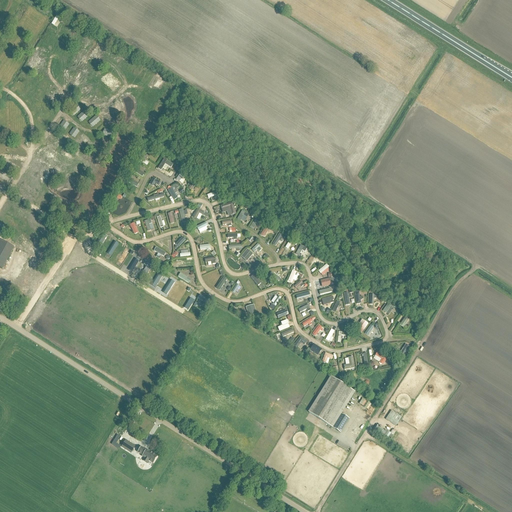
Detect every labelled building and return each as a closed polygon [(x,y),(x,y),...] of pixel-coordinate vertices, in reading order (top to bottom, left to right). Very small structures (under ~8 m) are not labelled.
[(45,37),(42,36),(44,31),(41,30),(35,43),(38,45),(38,44),(42,45),(45,37)] [(40,59),(39,58),(41,56),(35,51),(31,56),(38,62),(40,59)] [(67,86),(70,87),(72,83),(65,79),(60,87),(65,90),(67,86)] [(20,88),(23,86),(16,80),(13,82),(20,88)] [(96,100),(98,98),(92,92),(90,94),(96,100)] [(113,100),(120,109),(123,107),(116,97),(113,100)] [(10,114),(11,112),(16,106),(14,104),(11,102),(9,104),(6,107),(4,109),(7,112),(10,114)] [(73,112),(70,119),(73,120),(74,118),(79,120),(80,115),(73,112)] [(91,130),(96,125),(91,121),(86,126),(91,130)] [(66,141),(71,135),(67,131),(61,137),(66,141)] [(78,141),(73,146),(77,149),(82,144),(78,141)] [(21,154),(25,155),(27,143),(23,142),(22,145),(18,145),(18,150),(22,151),(21,154)] [(145,145),(135,161),(151,172),(154,172),(155,170),(156,170),(164,157),(145,145)] [(93,149),(90,153),(87,151),(85,154),(90,158),(95,151),(93,149)] [(164,157),(156,170),(159,173),(170,179),(174,172),(177,173),(181,168),(164,157)] [(7,161),(4,165),(16,172),(18,168),(7,161)] [(135,161),(129,170),(143,179),(145,176),(147,174),(149,173),(151,172),(135,161)] [(42,179),(47,182),(49,179),(51,180),(57,172),(49,167),(42,179)] [(177,173),(173,180),(179,184),(186,189),(195,176),(181,168),(177,173)] [(31,170),(26,181),(31,183),(35,173),(31,170)] [(129,170),(123,180),(139,190),(143,180),(143,179),(129,170)] [(0,172),(0,171),(0,177),(9,183),(11,179),(0,172)] [(75,184),(77,181),(68,175),(66,178),(75,184)] [(145,187),(142,193),(146,196),(161,188),(159,186),(162,180),(158,177),(156,176),(155,176),(153,176),(152,176),(151,177),(149,178),(148,179),(148,180),(147,182),(145,187)] [(179,184),(178,185),(183,188),(185,202),(193,200),(196,199),(198,199),(208,185),(195,176),(186,189),(179,184)] [(123,180),(114,195),(131,205),(135,198),(139,190),(123,180)] [(162,187),(161,188),(172,205),(185,202),(183,188),(178,185),(177,184),(175,184),(174,184),(170,187),(169,186),(162,187)] [(208,185),(198,199),(200,200),(202,200),(204,201),(206,202),(208,203),(209,205),(211,206),(212,208),(235,202),(208,185)] [(146,196),(143,198),(153,209),(172,205),(161,188),(146,196)] [(23,200),(29,193),(25,190),(20,198),(23,200)] [(114,195),(95,226),(101,223),(106,221),(112,219),(117,217),(124,216),(128,210),(131,205),(114,195)] [(235,202),(212,208),(213,210),(214,213),(216,222),(233,219),(242,206),(235,202)] [(194,204),(177,208),(182,230),(184,231),(198,204),(196,204),(194,204)] [(198,204),(184,231),(185,231),(189,229),(211,219),(210,214),(209,212),(208,210),(207,208),(206,207),(204,206),(202,205),(200,204),(198,204)] [(233,219),(233,220),(233,224),(237,227),(239,223),(247,228),(255,215),(243,207),(242,206),(233,219)] [(177,208),(165,211),(170,232),(174,230),(176,230),(178,230),(180,230),(182,230),(177,208)] [(165,211),(154,214),(160,235),(170,232),(165,211)] [(154,214),(140,217),(146,239),(160,235),(154,214)] [(255,215),(247,228),(253,232),(259,236),(268,223),(255,215)] [(211,219),(189,229),(217,247),(211,219)] [(233,219),(216,222),(219,234),(247,233),(242,230),(237,227),(233,224),(233,220),(233,219)] [(268,223),(259,236),(264,241),(269,246),(279,230),(268,223)] [(134,224),(129,226),(134,236),(139,234),(134,224)] [(279,230),(269,246),(274,250),(276,252),(278,255),(289,236),(279,230)] [(100,231),(87,250),(98,257),(111,238),(100,231)] [(247,233),(219,234),(222,246),(244,244),(250,235),(247,233)] [(175,235),(171,236),(173,252),(176,252),(187,239),(186,238),(185,237),(184,236),(182,235),(180,235),(179,234),(177,234),(175,235)] [(244,244),(222,246),(223,252),(228,252),(238,258),(245,249),(250,248),(257,241),(250,235),(244,244)] [(171,236),(152,242),(170,257),(173,252),(171,236)] [(289,236),(278,255),(280,258),(281,262),(287,262),(299,242),(289,236)] [(111,238),(98,257),(109,264),(123,245),(111,238)] [(173,252),(170,257),(171,260),(174,259),(193,258),(190,245),(190,243),(189,242),(188,240),(187,239),(176,252),(173,252)] [(0,267),(2,269),(14,247),(1,240),(0,241),(0,267)] [(250,248),(249,249),(263,266),(266,265),(274,258),(272,255),(270,253),(264,247),(257,241),(250,248)] [(137,245),(133,251),(134,252),(145,259),(157,266),(158,267),(171,260),(170,257),(152,242),(143,245),(140,245),(137,245)] [(299,242),(287,262),(296,261),(298,261),(301,262),(303,263),(305,264),(314,252),(309,249),(299,242)] [(245,249),(238,258),(246,264),(249,270),(251,269),(257,267),(263,266),(249,249),(250,248),(245,249)] [(116,263),(120,266),(128,255),(124,252),(116,263)] [(314,252),(305,264),(308,266),(309,269),(311,271),(312,274),(328,261),(314,252)] [(138,257),(128,271),(132,274),(142,260),(138,257)] [(219,257),(198,259),(201,272),(202,276),(223,268),(222,266),(221,263),(219,257)] [(171,260),(158,267),(165,272),(196,269),(193,258),(174,259),(171,260)] [(145,259),(132,278),(140,283),(144,286),(157,266),(145,259)] [(328,261),(312,274),(314,283),(349,274),(332,263),(328,261)] [(157,266),(144,286),(155,293),(168,273),(165,272),(158,267),(157,266)] [(266,269),(258,272),(275,287),(277,287),(279,287),(281,288),(282,288),(292,266),(284,267),(275,268),(266,269)] [(292,266),(282,288),(285,289),(287,291),(307,274),(306,272),(305,271),(304,269),(303,268),(301,267),(300,266),(298,266),(296,266),(292,266)] [(223,268),(202,276),(204,280),(207,284),(210,288),(213,291),(226,272),(224,270),(223,268)] [(196,269),(165,272),(168,273),(179,280),(188,286),(200,281),(198,278),(197,273),(196,269)] [(226,272),(213,291),(216,293),(219,295),(222,297),(226,298),(237,278),(237,277),(234,277),(231,276),(228,274),(226,272)] [(252,273),(246,275),(260,292),(273,288),(275,287),(258,272),(252,273)] [(168,273),(155,293),(166,300),(179,280),(168,273)] [(307,274),(287,291),(289,293),(291,296),(311,291),(307,275),(307,274)] [(349,274),(314,283),(316,292),(344,285),(350,275),(349,274)] [(239,277),(237,277),(237,278),(248,297),(260,292),(246,275),(241,277),(239,277)] [(344,285),(340,290),(345,317),(356,312),(350,275),(344,285)] [(368,286),(350,275),(356,312),(361,310),(364,309),(367,309),(368,286)] [(237,278),(226,298),(230,299),(234,299),(238,299),(242,298),(248,297),(237,278)] [(179,280),(166,300),(178,307),(191,288),(179,280)] [(344,285),(316,292),(317,300),(338,294),(344,285)] [(368,286),(367,309),(370,309),(373,309),(376,311),(379,312),(389,299),(376,291),(368,286)] [(191,288),(178,307),(189,314),(202,295),(195,290),(191,288)] [(338,295),(328,316),(335,321),(337,320),(345,317),(340,290),(338,294),(338,295)] [(311,291),(291,296),(292,298),(292,300),(294,310),(313,303),(311,291)] [(275,292),(262,296),(271,315),(284,295),(282,293),(280,292),(277,292),(275,292)] [(338,294),(317,300),(320,311),(320,312),(328,316),(338,295),(338,294)] [(202,295),(189,314),(193,317),(200,321),(214,302),(202,295)] [(271,315),(262,328),(291,315),(288,301),(287,299),(287,298),(286,296),(284,295),(271,315)] [(262,296),(252,300),(261,330),(262,328),(271,315),(262,296)] [(389,299),(379,312),(381,314),(382,316),(384,318),(385,320),(387,330),(388,331),(404,308),(389,299)] [(230,303),(228,311),(239,318),(260,331),(261,330),(252,300),(243,303),(240,303),(237,304),(234,304),(230,303)] [(313,303),(294,310),(296,319),(297,322),(298,325),(316,314),(315,312),(313,303)] [(363,314),(340,324),(349,330),(360,337),(375,315),(372,314),(369,313),(366,313),(363,314)] [(316,314),(298,325),(300,328),(301,330),(304,332),(306,334),(309,336),(320,321),(319,319),(318,318),(317,316),(316,314)] [(261,330),(260,331),(270,337),(294,327),(293,324),(292,320),(291,315),(262,328),(261,330)] [(375,315),(360,337),(369,343),(378,341),(379,340),(380,339),(382,338),(383,337),(383,336),(384,334),(384,332),(383,331),(380,322),(379,320),(378,318),(377,316),(375,315)] [(398,326),(402,329),(410,317),(405,315),(398,326)] [(320,321),(309,336),(321,344),(332,326),(329,325),(325,324),(323,323),(320,321)] [(337,325),(335,349),(338,350),(340,349),(347,348),(349,330),(340,324),(339,324),(337,325)] [(332,326),(321,344),(327,347),(331,349),(335,349),(337,325),(334,325),(332,326)] [(295,327),(270,338),(289,349),(300,335),(298,332),(296,330),(295,327)] [(349,330),(347,348),(369,343),(360,337),(349,330)] [(300,335),(289,349),(303,359),(313,344),(302,336),(300,335)] [(384,343),(384,352),(403,364),(414,345),(407,342),(403,341),(398,341),(394,341),(391,342),(388,342),(384,343)] [(375,346),(366,348),(370,373),(401,366),(403,364),(384,352),(384,343),(379,345),(375,346)] [(313,344),(303,359),(318,368),(324,351),(313,344)] [(366,348),(353,351),(357,375),(370,373),(366,348)] [(338,354),(336,354),(340,379),(357,375),(353,351),(341,354),(338,354)] [(332,360),(333,356),(325,353),(322,362),(325,364),(327,358),(332,360)] [(341,433),(349,419),(341,414),(355,392),(332,378),(309,413),(341,433)] [(368,410),(371,405),(364,401),(361,406),(368,410)] [(396,426),(401,418),(391,411),(386,419),(396,426)] [(135,447),(126,441),(121,448),(131,454),(135,447)] [(142,445),(138,451),(143,454),(143,455),(145,456),(144,459),(148,462),(150,459),(154,462),(158,455),(147,448),(145,447),(143,446),(142,445)]
